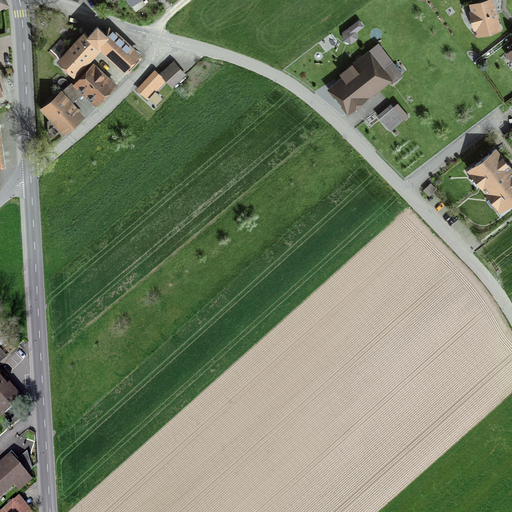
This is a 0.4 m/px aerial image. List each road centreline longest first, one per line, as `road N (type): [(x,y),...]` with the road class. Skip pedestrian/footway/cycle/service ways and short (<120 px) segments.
road 1 (unclassified): [(511,316),(484,274),(313,103),(265,70),(156,36)]
road 2 (secondary): [(30,174),(48,511)]
road 3 (residential): [(30,174),(150,62),(156,36)]
road 4 (secondary): [(18,0),(30,174)]
